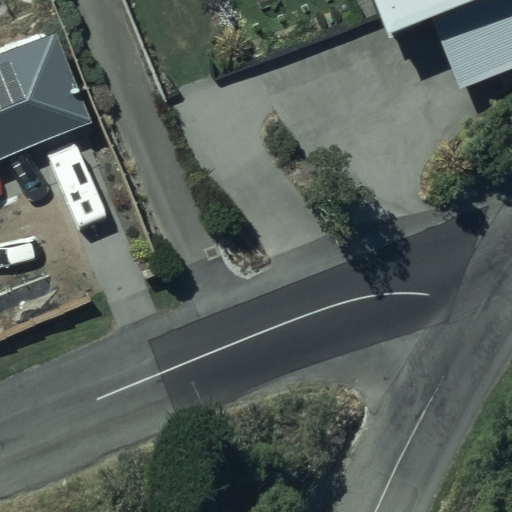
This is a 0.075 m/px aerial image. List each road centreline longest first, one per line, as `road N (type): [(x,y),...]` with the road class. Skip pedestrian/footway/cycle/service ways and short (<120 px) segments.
road 1 (residential): [(511,270),(345,308),(0,449)]
road 2 (unclassified): [(511,271),(440,397),(388,511)]
